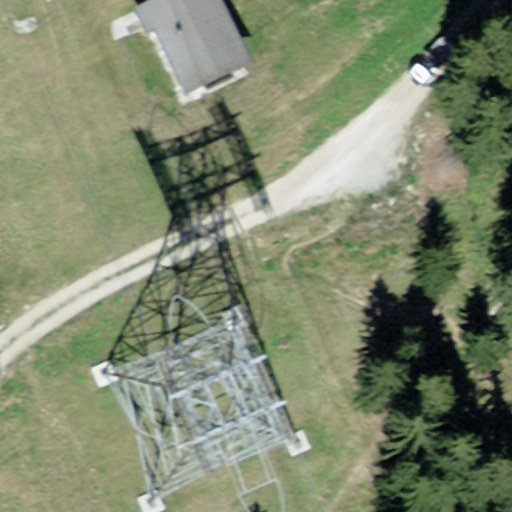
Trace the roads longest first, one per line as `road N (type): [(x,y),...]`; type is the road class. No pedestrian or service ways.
road 1 (track): [(0,350),(108,275),(340,167)]
road 2 (track): [(478,0),(340,167)]
